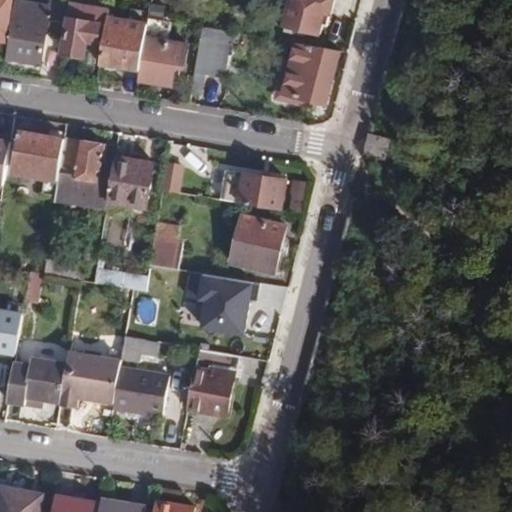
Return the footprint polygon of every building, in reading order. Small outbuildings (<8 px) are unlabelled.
[(0,0),(0,40),(7,42),(14,0),(0,0)] [(49,29),(66,31),(70,2),(54,0),(53,0),(53,5),(23,0),(16,0),(8,59),(43,64),(49,29)] [(333,13),(335,0),(290,0),(284,24),(322,33),(328,13),(333,13)] [(88,41),(104,44),(109,16),(111,8),(70,2),(66,31),(62,53),(86,57),(88,41)] [(102,64),(141,70),(148,22),(109,16),(104,44),(102,64)] [(141,70),(140,80),(173,86),(176,68),(185,69),(190,43),(169,39),(171,21),(149,17),(148,22),(141,70)] [(204,26),(196,72),(223,77),(231,31),(204,26)] [(328,105),(342,50),(296,42),(283,92),(328,105)] [(60,180),(67,139),(23,131),(16,172),(60,180)] [(109,201),(116,158),(102,156),(103,146),(67,139),(60,180),(57,200),(108,208),(109,201)] [(0,184),(6,186),(13,143),(0,140),(0,184)] [(155,162),(117,155),(116,158),(109,201),(147,208),(155,162)] [(183,165),(168,162),(164,190),(179,192),(183,165)] [(220,199),(285,209),(289,179),(224,169),(220,199)] [(275,273),(287,225),(244,214),(231,262),(275,273)] [(151,264),(180,269),(185,242),(177,242),(179,227),(158,222),(151,264)] [(45,273),(83,279),(84,266),(47,259),(45,273)] [(32,270),(27,300),(40,303),(45,273),(32,270)] [(96,286),(149,288),(150,273),(97,270),(96,286)] [(225,292),(229,276),(185,270),(183,286),(208,290),(201,329),(250,337),(256,298),(225,292)] [(0,308),(0,351),(17,354),(25,313),(0,308)] [(126,337),(122,359),(141,362),(143,352),(159,355),(161,343),(126,337)] [(237,369),(238,356),(199,349),(197,362),(237,369)] [(69,363),(63,404),(79,407),(82,396),(115,400),(121,368),(122,359),(71,350),(69,363)] [(16,361),(9,401),(29,405),(30,397),(43,398),(45,400),(63,404),(69,363),(36,357),(34,364),(16,361)] [(197,367),(189,409),(229,416),(236,374),(197,367)] [(115,400),(114,406),(165,415),(171,377),(121,368),(115,400)] [(0,511),(40,511),(44,492),(0,484),(0,511)] [(57,489),(53,511),(100,511),(102,501),(84,499),(71,497),(72,493),(57,489)] [(102,501),(100,511),(145,511),(147,505),(102,497),(102,501)] [(194,511),(196,505),(159,499),(156,511),(194,511)]
